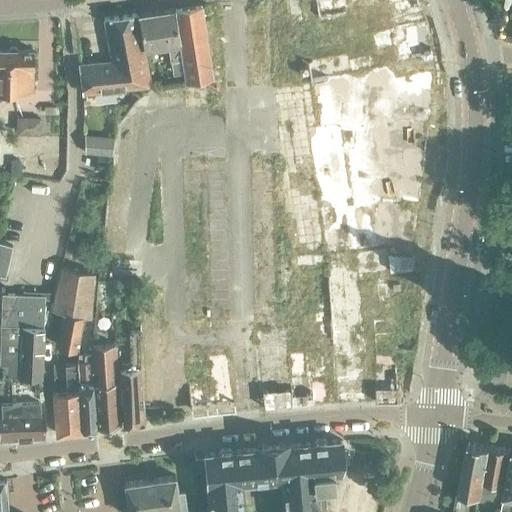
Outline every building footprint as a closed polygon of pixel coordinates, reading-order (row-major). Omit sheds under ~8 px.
[(256,0),(258,7),(243,9),(248,37),(249,37),(250,44),(265,46),(295,49),(296,41),(433,22),(424,0),(256,0)] [(180,44),(179,45),(185,84),(213,80),(202,6),(175,10),(180,44)] [(180,44),(175,10),(138,15),(144,50),(179,45),(180,44)] [(144,50),(138,15),(138,13),(104,17),(111,61),(79,63),(83,94),(152,87),(144,50)] [(341,353),(312,355),(312,356),(314,401),(314,402),(343,401),(357,399),(357,400),(371,398),(370,397),(405,393),(404,355),(439,84),(435,67),(427,23),(362,33),(363,59),(373,59),(335,348),(342,349),(341,353)] [(226,184),(213,286),(219,287),(217,302),(262,308),(296,49),(250,44),(249,48),(250,48),(248,60),(253,61),(251,74),(246,73),(246,77),(244,94),(241,120),(240,120),(240,124),(234,123),(228,168),(226,184)] [(0,92),(34,93),(34,68),(34,49),(0,48),(0,92)] [(169,94),(165,121),(206,127),(207,112),(202,111),(203,99),(169,94)] [(29,117),(29,134),(41,134),(42,117),(29,117)] [(165,121),(163,142),(203,147),(206,127),(165,121)] [(297,145),(309,144),(308,126),(296,126),(297,145)] [(121,128),(120,136),(132,138),(133,130),(121,128)] [(115,138),(84,135),(84,154),(114,156),(115,138)] [(120,136),(119,144),(131,146),(132,138),(120,136)] [(163,142),(160,162),(200,167),(203,147),(163,142)] [(291,157),(297,193),(318,189),(311,153),(291,157)] [(11,160),(11,175),(21,175),(22,161),(11,160)] [(160,162),(157,182),(198,187),(200,167),(160,162)] [(116,169),(115,177),(127,178),(128,170),(116,169)] [(115,177),(114,185),(126,186),(127,178),(115,177)] [(157,182),(155,202),(195,208),(198,187),(157,182)] [(323,247),(321,197),(300,198),(302,248),(323,247)] [(155,202),(152,223),(192,228),(195,208),(155,202)] [(122,211),(121,219),(133,220),(134,212),(122,211)] [(121,219),(120,227),(132,228),(133,220),(121,219)] [(152,223),(150,243),(190,248),(192,228),(152,223)] [(118,239),(117,247),(129,248),(130,240),(118,239)] [(150,243),(147,264),(187,269),(190,248),(150,243)] [(0,276),(5,278),(13,248),(0,244),(0,276)] [(293,253),(294,270),(324,269),(324,252),(293,253)] [(90,318),(94,273),(61,266),(51,310),(62,312),(56,345),(77,350),(84,316),(90,318)] [(140,287),(140,308),(148,309),(150,289),(140,287)] [(0,435),(46,432),(44,399),(42,378),(44,326),(45,294),(1,293),(0,336),(0,435)] [(163,311),(162,318),(174,320),(175,312),(163,311)] [(92,354),(92,371),(97,371),(98,383),(94,384),(97,428),(120,425),(117,382),(119,382),(116,343),(92,344),(92,354)] [(301,361),(292,361),(292,363),(293,402),(294,403),(314,402),(314,401),(312,356),(312,355),(311,355),(311,351),(301,351),(301,361)] [(280,352),(271,353),(271,362),(271,363),(271,364),(273,403),(273,404),(274,404),(294,403),(293,402),(292,363),(292,361),(281,362),(280,352)] [(260,353),(250,354),(251,364),(251,365),(253,406),(253,407),(272,404),(273,404),(273,403),(271,364),(271,363),(271,362),(260,363),(260,353)] [(93,383),(92,371),(92,354),(77,355),(80,385),(93,383)] [(231,364),(230,364),(231,365),(233,410),(253,407),(253,406),(251,365),(251,364),(250,354),(241,354),(241,364),(231,364)] [(221,365),(209,365),(211,413),(233,410),(231,365),(230,364),(231,364),(230,355),(220,355),(221,365)] [(187,359),(165,360),(169,414),(190,413),(187,359)] [(165,360),(144,362),(147,416),(169,414),(165,360)] [(56,434),(82,430),(80,389),(80,385),(78,363),(56,365),(57,390),(53,390),(56,434)] [(123,425),(144,421),(140,365),(121,368),(123,425)] [(489,378),(485,393),(496,396),(500,380),(489,378)] [(96,429),(93,383),(80,385),(80,389),(82,430),(96,429)] [(199,511),(243,511),(241,484),(281,480),(284,511),(318,511),(316,484),(334,482),(340,440),(327,441),(325,438),(316,438),(315,442),(288,445),(288,441),(257,444),(258,448),(232,450),(230,447),(221,448),(220,452),(205,453),(210,509),(200,510),(199,511)] [(465,442),(451,511),(467,511),(471,494),(480,495),(481,490),(482,481),(489,445),(481,444),(465,442)] [(489,445),(480,495),(479,502),(500,505),(503,484),(504,485),(511,448),(489,445)] [(511,454),(504,493),(502,507),(511,509),(511,454)] [(177,492),(175,476),(124,483),(128,511),(167,511),(187,509),(184,491),(177,492)]
